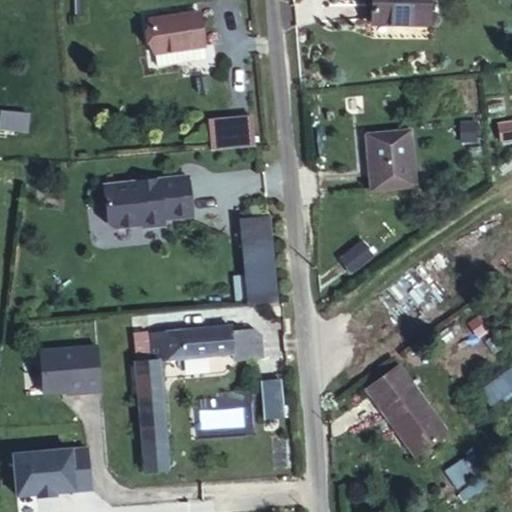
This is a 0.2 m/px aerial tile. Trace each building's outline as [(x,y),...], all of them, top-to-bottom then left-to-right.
[(428,20),(428,0),(371,0),(372,23),(394,24),(394,20),(428,20)] [(155,65),(187,60),(186,47),(203,45),(198,13),(149,20),(155,65)] [(186,47),(187,60),(205,57),(203,45),(186,47)] [(0,130),(27,132),(28,113),(0,111),(0,130)] [(208,120),(211,149),(254,145),(251,116),(208,120)] [(511,138),(511,122),(498,125),(500,140),(511,138)] [(371,191),(415,187),(410,130),(365,135),(371,191)] [(138,183),(105,186),(108,213),(113,218),(142,215),(143,217),(163,215),(163,210),(192,206),(188,177),(162,180),(159,183),(139,186),(138,183)] [(247,304),(276,301),(268,217),(239,220),(247,304)] [(361,240),(338,258),(351,274),(373,256),(361,240)] [(231,333),(231,327),(148,335),(150,361),(135,362),(144,472),(167,470),(161,394),(163,394),(160,359),(249,351),(248,332),(231,333)] [(98,347),(39,348),(40,395),(99,395),(98,347)] [(414,458),(448,432),(400,365),(364,391),(414,458)] [(490,408),(511,391),(511,369),(511,367),(478,391),(490,408)] [(89,448),(12,450),(13,498),(90,496),(89,448)] [(455,489),(475,478),(464,459),(444,470),(455,489)]
